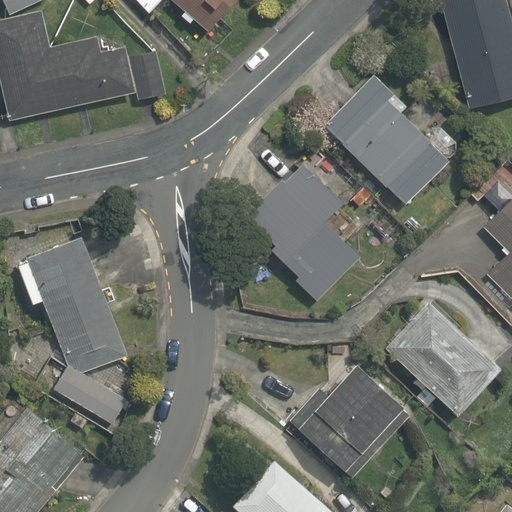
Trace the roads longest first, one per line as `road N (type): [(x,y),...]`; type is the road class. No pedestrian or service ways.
road 1 (residential): [(170,156),(213,307),(176,444),(156,491),(136,511)]
road 2 (residential): [(170,156),(343,0)]
road 3 (residential): [(0,191),(170,156)]
